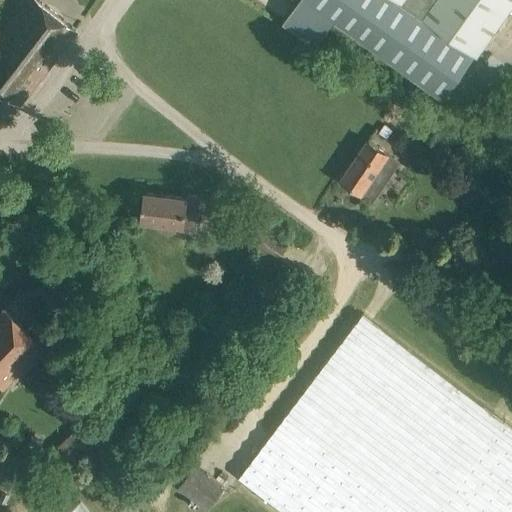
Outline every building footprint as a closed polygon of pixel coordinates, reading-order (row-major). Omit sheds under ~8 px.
[(0,30),(0,87),(19,102),(77,27),(41,0),(29,0),(3,33),(0,30)] [(511,0),(297,0),(283,20),(317,44),(329,28),(335,20),(376,49),(444,97),(476,51),(478,53),(511,4),(511,0)] [(385,121),(379,130),(387,135),(393,126),(385,121)] [(399,160),(369,138),(342,178),(373,199),(399,160)] [(428,154),(418,147),(412,157),(423,164),(428,154)] [(385,186),(399,196),(411,178),(397,169),(385,186)] [(199,214),(201,194),(187,193),(187,196),(146,190),(144,201),(143,201),(142,207),(143,207),(142,218),(182,224),(183,212),(199,214)] [(248,243),(276,262),(290,241),(262,222),(248,243)] [(43,344),(6,308),(2,312),(1,311),(0,312),(0,379),(4,383),(43,344)] [(511,511),(511,423),(363,311),(239,475),(288,511),(511,511)] [(98,441),(80,423),(54,448),(72,467),(98,441)] [(0,456),(0,470),(7,474),(15,460),(2,453),(0,456)] [(194,461),(177,483),(208,509),(225,486),(194,461)] [(88,511),(79,501),(66,511),(88,511)]
